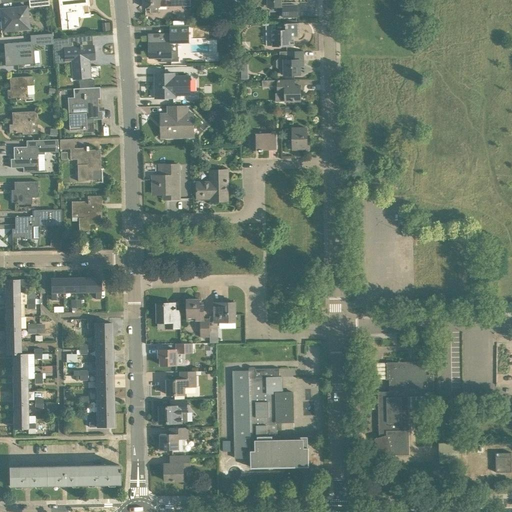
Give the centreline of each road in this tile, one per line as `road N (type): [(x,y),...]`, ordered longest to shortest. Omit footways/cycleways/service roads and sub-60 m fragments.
road 1 (residential): [(340,511),(333,161)]
road 2 (residential): [(130,217),(258,213),(258,162),(333,161)]
road 3 (residential): [(139,505),(132,283)]
road 4 (residential): [(130,217),(123,0)]
road 5 (residential): [(261,335),(259,281),(132,283)]
road 6 (residential): [(333,161),(328,0)]
road 7 (residential): [(0,260),(131,257)]
